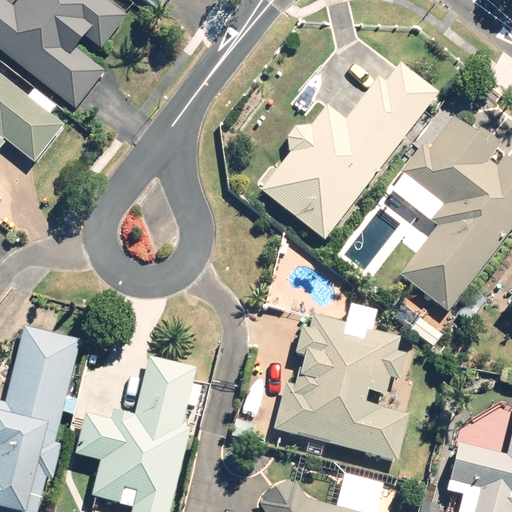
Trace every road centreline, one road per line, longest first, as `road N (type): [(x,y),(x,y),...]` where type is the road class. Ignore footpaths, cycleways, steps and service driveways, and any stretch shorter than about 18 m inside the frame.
road 1 (residential): [(175,133),(173,157),(196,239),(188,266),(149,282),(118,270),(108,257),(105,223),(119,192)]
road 2 (residential): [(175,133),(267,0)]
